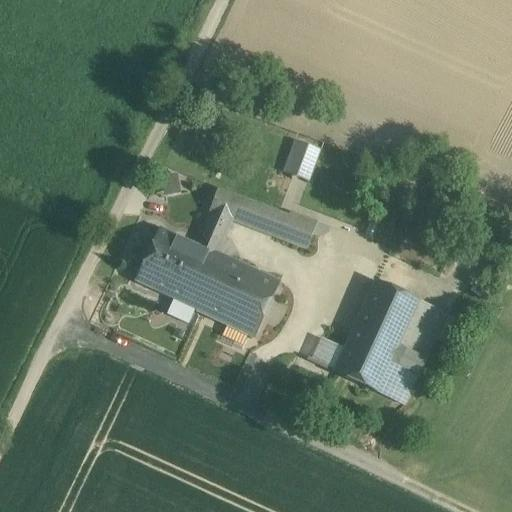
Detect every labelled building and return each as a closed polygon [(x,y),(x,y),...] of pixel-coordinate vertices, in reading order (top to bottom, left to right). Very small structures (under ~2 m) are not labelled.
[(320,150),(295,142),(284,172),(309,181),(320,150)] [(161,190),(178,189),(176,173),(160,175),(161,190)] [(290,212),(288,216),(217,190),(210,212),(214,213),(232,221),(307,249),(317,223),(290,212)] [(232,221),(214,213),(199,247),(216,254),(232,221)] [(199,247),(159,229),(135,282),(199,311),(199,312),(255,337),(279,283),(216,254),(199,247)] [(346,348),(334,374),(377,395),(421,305),(378,284),(346,348)] [(421,305),(377,395),(402,407),(436,338),(446,317),(421,305)] [(455,321),(446,317),(436,338),(445,342),(455,321)] [(312,364),(334,374),(346,348),(325,338),(312,364)]
